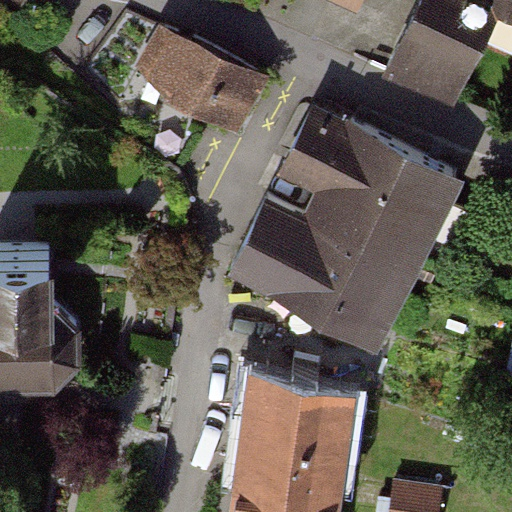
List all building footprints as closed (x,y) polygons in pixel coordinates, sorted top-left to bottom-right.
[(511,0),(420,0),(389,64),(453,90),(479,37),(511,50),(511,0)] [(199,36),(165,25),(144,62),(174,90),(237,123),(265,73),(199,36)] [(322,180),(309,209),(370,238),(375,228),(418,249),(416,252),(447,268),(476,213),(444,196),(458,168),(354,117),(351,124),(314,105),(285,163),(322,180)] [(375,338),(416,252),(418,249),(375,228),(370,238),(309,209),(270,191),(232,264),(375,338)] [(0,376),(53,376),(78,354),(77,319),(52,297),(51,240),(0,241),(0,376)] [(342,511),(359,388),(255,374),(236,511),(342,511)] [(401,467),(396,511),(446,511),(451,473),(401,467)]
